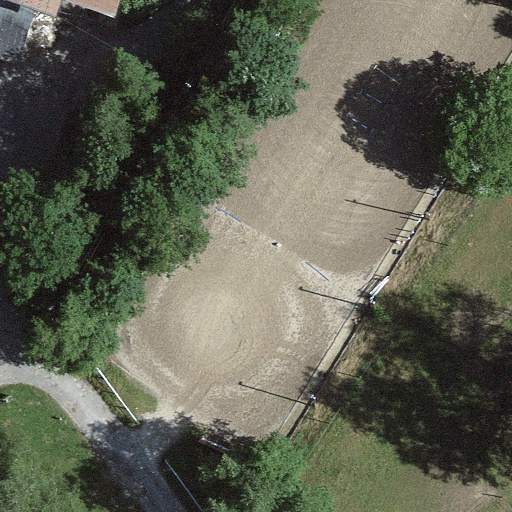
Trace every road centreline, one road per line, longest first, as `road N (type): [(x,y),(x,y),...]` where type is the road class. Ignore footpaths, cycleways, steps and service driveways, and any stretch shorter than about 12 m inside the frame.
road 1 (track): [(0,233),(24,141),(56,86),(177,33),(213,0)]
road 2 (track): [(166,511),(0,293)]
